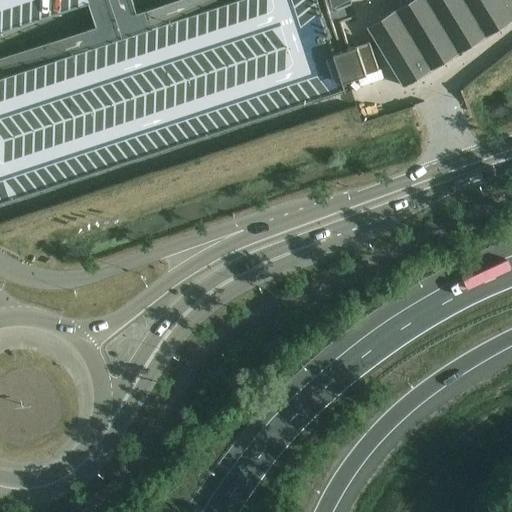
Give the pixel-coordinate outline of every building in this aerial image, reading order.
[(428,0),(412,0),(397,10),(433,69),(460,52),(428,0)] [(428,0),(460,52),(488,36),(465,0),(428,0)] [(465,0),(488,36),(511,20),(511,14),(503,0),(465,0)] [(511,0),(503,0),(511,14),(511,0)] [(368,27),(367,27),(404,87),(433,69),(397,10),(368,27)] [(176,89),(69,116),(77,144),(91,146),(107,142),(107,140),(155,145),(153,157),(176,152),(175,147),(180,104),(176,89)]
